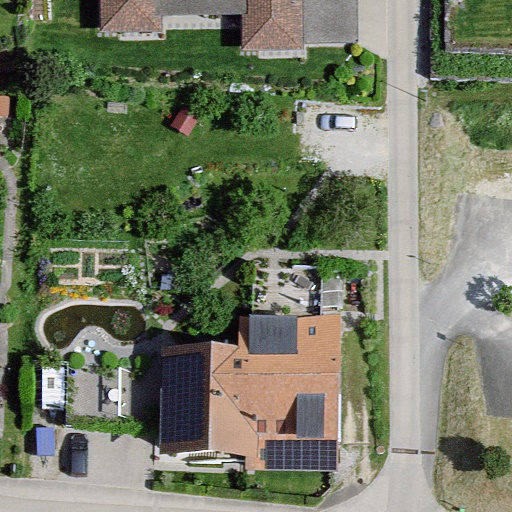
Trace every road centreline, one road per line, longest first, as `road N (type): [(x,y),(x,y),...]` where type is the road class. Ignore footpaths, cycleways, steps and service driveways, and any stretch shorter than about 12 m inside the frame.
road 1 (residential): [(402,511),(402,0)]
road 2 (residential): [(0,496),(150,511)]
